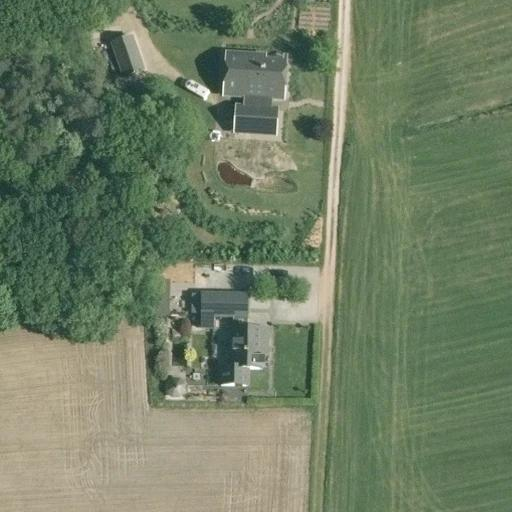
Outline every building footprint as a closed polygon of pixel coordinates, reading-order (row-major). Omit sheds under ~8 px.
[(264,62),(225,59),(223,92),(239,93),(238,97),(245,97),(244,109),(271,111),(272,96),(275,96),(275,99),(282,100),(284,65),(264,64),(264,62)] [(274,136),(276,111),(271,111),(244,109),(235,108),(234,133),(274,136)] [(221,386),(248,387),(248,370),(261,371),(262,356),(267,356),(268,330),(247,330),(247,294),(200,293),(201,330),(213,330),(213,318),(234,318),(233,330),(232,368),(221,368),(221,386)] [(257,311),(277,311),(277,300),(257,300),(257,311)] [(282,319),(299,320),(299,303),(282,303),(282,319)] [(276,322),(277,313),(259,312),(259,322),(276,322)] [(187,395),(187,386),(181,381),(173,381),(167,386),(167,395),(173,401),(181,401),(187,395)]
